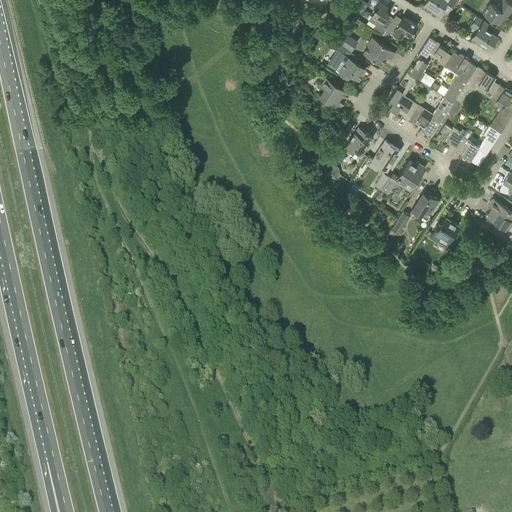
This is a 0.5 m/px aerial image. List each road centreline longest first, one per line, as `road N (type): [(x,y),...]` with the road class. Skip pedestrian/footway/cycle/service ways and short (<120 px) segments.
road 1 (motorway): [(105,511),(0,40)]
road 2 (residential): [(511,118),(497,140),(495,163),(467,196),(440,174),(435,147),(371,109),(428,18)]
road 3 (motorway): [(0,219),(53,461)]
